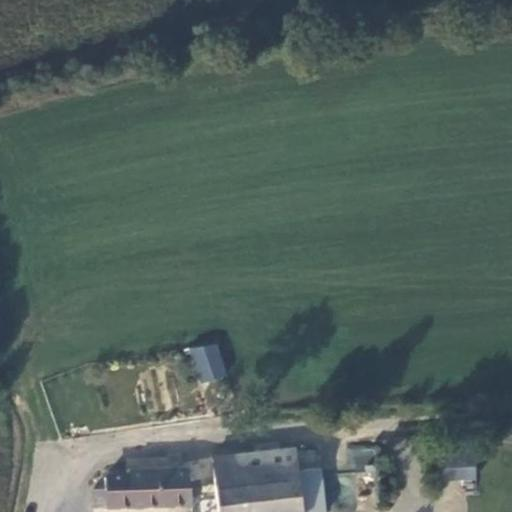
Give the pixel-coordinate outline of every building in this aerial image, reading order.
[(189,347),(200,383),(226,375),(216,344),(189,347)] [(299,471),(312,470),(308,446),(295,448),(299,471)] [(349,458),(349,446),(330,446),(330,451),(349,458)] [(295,448),(214,458),(218,511),(325,511),(322,469),(312,470),(299,471),(295,448)] [(444,479),(475,480),(476,456),(444,455),(444,479)] [(93,508),(192,504),(187,467),(128,469),(128,473),(105,477),(105,489),(93,489),(93,508)]
